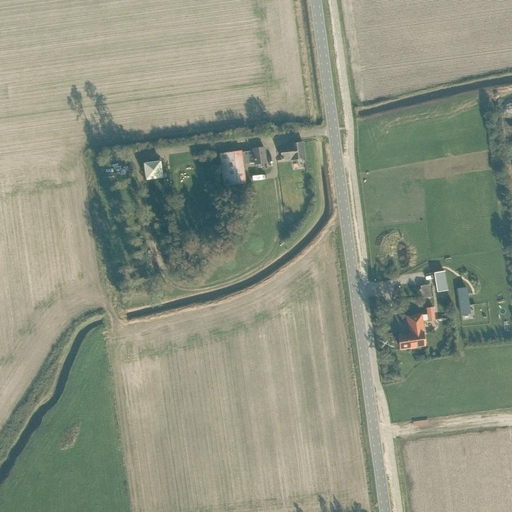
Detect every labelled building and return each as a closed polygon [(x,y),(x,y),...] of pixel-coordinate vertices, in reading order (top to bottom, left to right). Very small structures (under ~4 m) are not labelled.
[(302,142),(280,145),(282,161),(304,158),(302,142)] [(252,151),(254,163),(254,165),(266,163),(264,146),(252,148),(252,151)] [(243,164),(254,163),(252,151),(242,152),(241,150),(219,154),(223,186),(246,183),(243,164)] [(160,160),(143,162),(145,180),(162,178),(160,160)] [(444,271),(434,273),(436,288),(446,286),(444,271)] [(429,284),(420,286),(422,298),(431,296),(429,284)] [(466,288),(457,289),(460,314),(469,313),(466,288)] [(433,308),(426,309),(427,321),(434,320),(433,308)] [(399,334),(398,334),(400,349),(410,347),(411,347),(411,348),(416,347),(416,346),(425,345),(421,315),(408,316),(410,328),(412,328),(412,333),(399,335),(399,334)]
